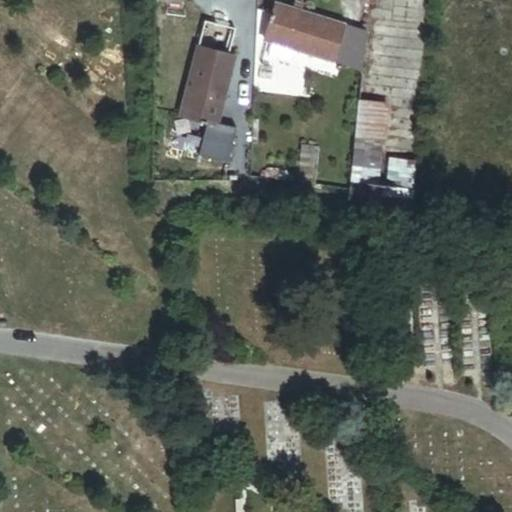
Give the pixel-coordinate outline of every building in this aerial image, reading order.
[(362,71),(366,32),(276,3),(264,40),(362,71)] [(234,58),(196,48),(180,116),(217,125),(234,58)] [(359,100),(355,139),(381,141),(386,104),(359,100)] [(355,139),(350,182),(371,184),(377,185),(381,141),(355,139)] [(302,145),(298,183),(315,184),(319,146),(302,145)] [(248,146),(219,146),(220,173),(247,174),(248,146)] [(393,186),(411,188),(414,162),(390,159),(389,179),(394,180),(393,186)] [(377,185),(371,184),(369,203),(409,208),(411,188),(393,186),(377,185)]
